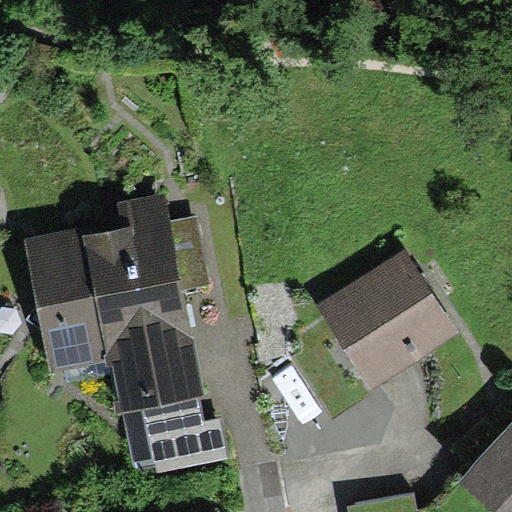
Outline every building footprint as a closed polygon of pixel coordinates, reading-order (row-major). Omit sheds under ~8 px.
[(131,211),(27,229),(51,362),(110,351),(118,400),(145,396),(199,387),(206,384),(188,285),(214,280),(201,209),(173,214),(168,185),(128,192),(131,211)] [(407,241),(320,298),(374,381),(461,324),(407,241)] [(204,418),(199,387),(145,396),(149,419),(127,423),(133,463),(150,460),(151,467),(228,455),(221,415),(204,418)] [(511,511),(511,409),(459,464),(508,511),(511,511)] [(417,511),(414,487),(349,498),(351,511),(417,511)] [(223,511),(221,501),(151,511),(223,511)]
